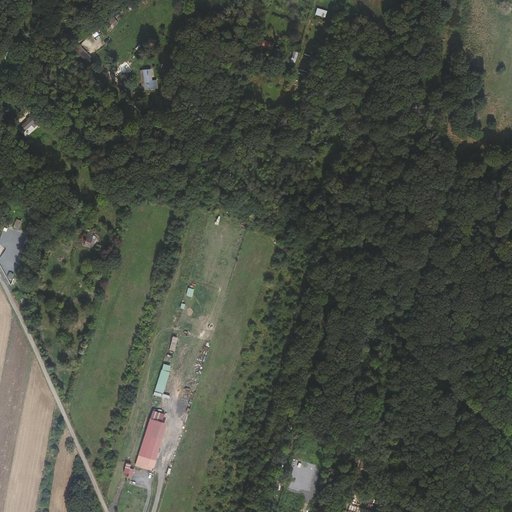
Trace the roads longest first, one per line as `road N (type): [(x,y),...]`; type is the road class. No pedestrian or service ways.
road 1 (track): [(418,109),(397,221),(396,511)]
road 2 (unclassified): [(0,278),(108,511)]
road 3 (track): [(305,271),(234,511)]
road 4 (track): [(418,109),(409,62),(353,0)]
